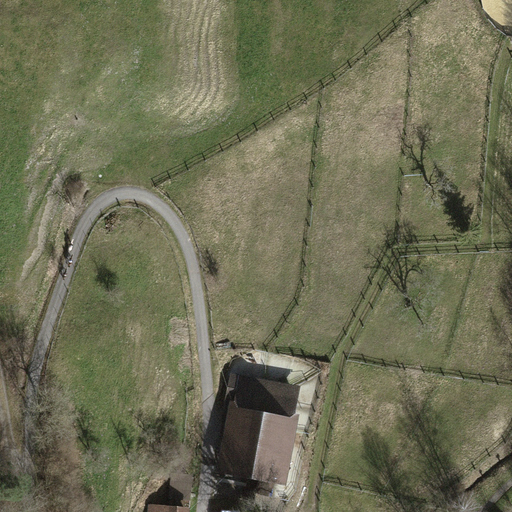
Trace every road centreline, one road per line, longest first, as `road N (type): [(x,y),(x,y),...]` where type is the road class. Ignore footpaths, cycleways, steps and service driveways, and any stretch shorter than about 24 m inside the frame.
road 1 (track): [(25,472),(34,361),(78,227),(99,200),(136,194),(171,219),(198,296),(202,366)]
road 2 (residential): [(191,511),(202,366)]
